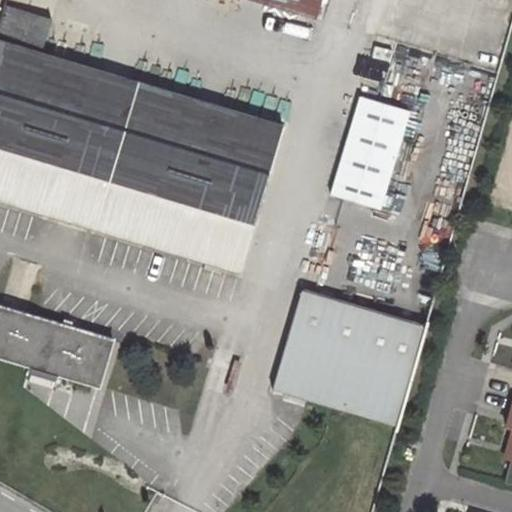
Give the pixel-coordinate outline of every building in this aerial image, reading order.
[(322,0),(273,0),(318,14),(322,0)] [(43,49),(53,16),(8,2),(0,27),(0,195),(243,267),(287,122),(43,49)] [(381,212),(411,114),(362,99),(332,197),(381,212)] [(427,326),(304,290),(274,393),(398,429),(427,326)] [(116,340),(0,304),(0,355),(102,386),(116,340)]
